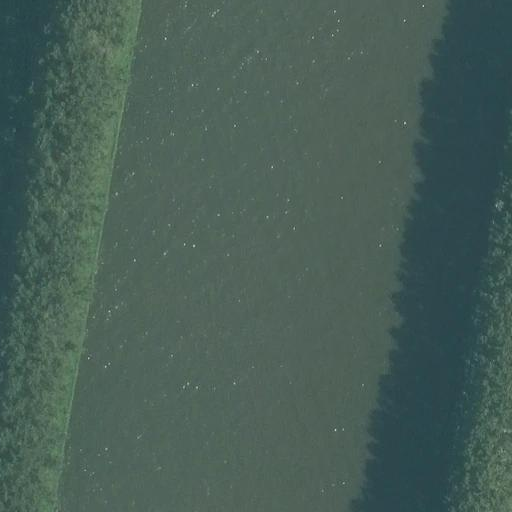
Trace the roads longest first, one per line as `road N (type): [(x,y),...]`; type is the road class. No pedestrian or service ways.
road 1 (unclassified): [(20,511),(107,0)]
road 2 (tertiary): [(461,511),(511,223)]
